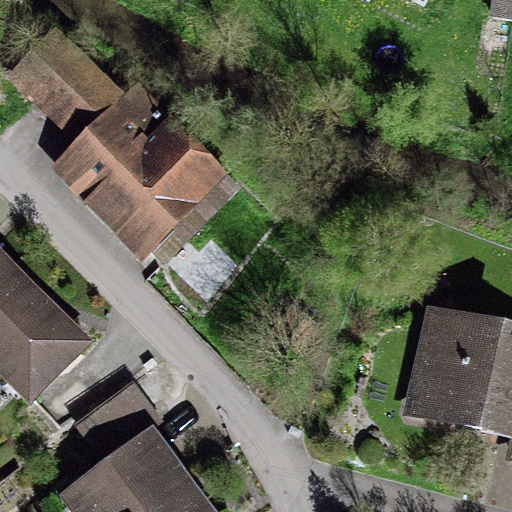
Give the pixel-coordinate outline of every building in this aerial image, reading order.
[(407,0),(423,8),(427,0),(407,0)] [(120,113),(59,54),(30,84),(90,142),(63,169),(147,251),(221,174),(138,94),(120,113)] [(14,274),(0,261),(0,370),(30,399),(83,344),(29,292),(23,298),(6,282),(14,274)] [(505,334),(433,318),(418,385),(453,393),(447,420),(483,428),(485,419),(511,425),(511,459),(511,352),(501,350),(505,334)] [(205,511),(148,434),(64,497),(74,511),(205,511)]
